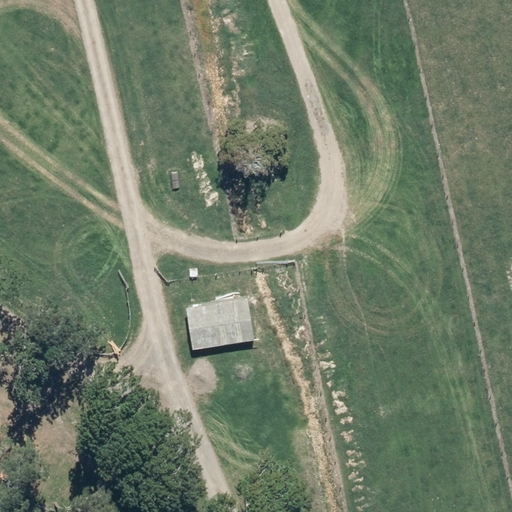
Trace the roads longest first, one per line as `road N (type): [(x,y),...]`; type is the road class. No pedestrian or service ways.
road 1 (track): [(135,230),(232,251),(311,226),(339,183),(318,64),(293,0)]
road 2 (track): [(151,408),(161,352),(85,0)]
road 3 (track): [(0,310),(151,408),(227,511)]
